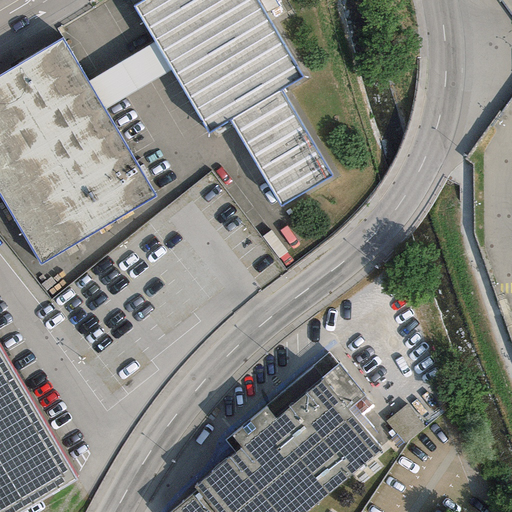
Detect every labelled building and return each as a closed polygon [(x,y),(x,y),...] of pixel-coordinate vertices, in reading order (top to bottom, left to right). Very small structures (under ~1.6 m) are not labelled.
[(252,0),(153,0),(132,12),(206,137),(223,127),(278,220),(332,188),(280,100),(303,87),(252,0)] [(62,42),(0,78),(0,198),(43,270),(158,202),(62,42)] [(0,338),(0,511),(1,511),(73,468),(0,338)] [(359,401),(328,362),(228,442),(238,455),(190,493),(197,501),(182,511),(306,511),(377,456),(343,414),(359,401)] [(389,417),(406,437),(423,422),(406,402),(389,417)]
